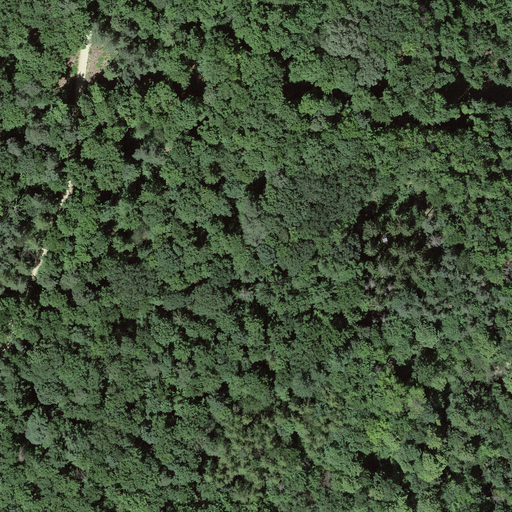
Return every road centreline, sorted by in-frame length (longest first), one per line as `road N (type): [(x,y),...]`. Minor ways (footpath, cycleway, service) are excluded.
road 1 (track): [(375,0),(272,216),(223,267),(81,333),(0,396)]
road 2 (track): [(94,0),(54,218),(0,350)]
